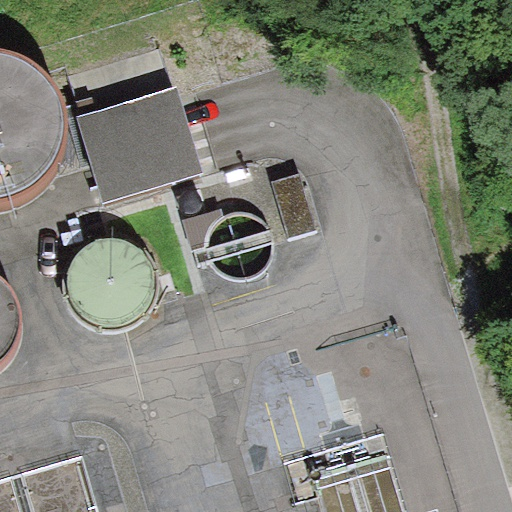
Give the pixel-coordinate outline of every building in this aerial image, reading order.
[(0,217),(6,217),(22,211),(37,202),(47,192),(55,181),(62,168),(66,155),(67,141),(66,127),(63,113),(57,100),(49,88),(39,78),(27,70),(14,64),(1,60),(0,60),(0,217)] [(179,96),(80,124),(105,213),(204,185),(179,96)] [(301,176),(272,184),(287,239),(316,231),(301,176)] [(250,220),(239,219),(228,221),(219,226),(212,234),(208,244),(207,255),(209,265),(215,274),(224,281),(234,285),(244,285),(255,282),(264,275),(271,266),(273,255),(272,244),(268,233),(260,225),(250,220)] [(96,245),(85,252),(75,263),(69,277),(67,292),(71,306),(79,319),(91,329),(105,334),(120,335),(134,330),(147,322),(155,312),(160,300),(161,287),(159,274),(153,263),(145,253),(134,246),(121,242),(108,242),(96,245)] [(0,377),(10,368),(19,355),(23,339),(23,323),(19,308),(10,295),(0,285),(0,377)]
